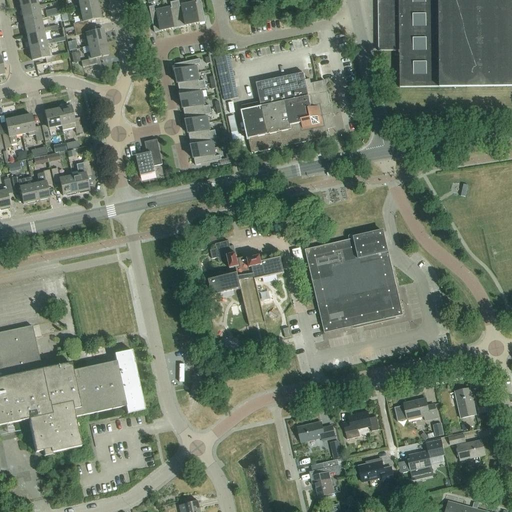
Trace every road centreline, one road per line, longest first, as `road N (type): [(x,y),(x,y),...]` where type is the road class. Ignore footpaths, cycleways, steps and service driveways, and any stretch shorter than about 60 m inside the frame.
road 1 (tertiary): [(127,208),(385,153)]
road 2 (residential): [(496,348),(476,288),(418,231),(385,153)]
road 3 (residential): [(176,126),(159,46),(224,33)]
road 4 (unclassified): [(385,153),(356,18)]
road 5 (residential): [(127,208),(153,342)]
road 6 (unclassified): [(226,45),(356,18)]
road 7 (residential): [(85,511),(131,499),(197,448)]
road 8 (tertiary): [(0,234),(127,208)]
road 9 (tertiary): [(385,153),(511,134)]
road 10 (residential): [(376,374),(496,348)]
